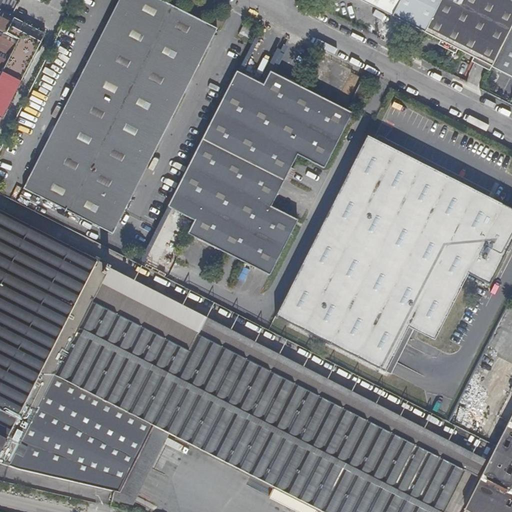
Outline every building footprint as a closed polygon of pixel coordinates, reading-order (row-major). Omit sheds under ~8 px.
[(161,0),(117,0),(22,188),(111,234),(216,28),(161,0)] [(398,0),(356,0),(390,17),(398,0)] [(442,42),(490,67),(508,32),(511,22),(511,0),(439,0),(423,33),(442,42)] [(0,10),(0,92),(2,94),(8,82),(19,88),(38,51),(5,34),(13,18),(0,10)] [(511,22),(508,32),(490,67),(511,77),(511,22)] [(246,34),(252,38),(257,29),(245,23),(240,34),(245,36),(246,34)] [(262,83),(236,70),(167,206),(193,219),(186,232),(190,234),(268,275),(296,220),(270,206),(283,181),(285,177),(296,155),(323,168),(344,127),(351,112),(345,110),(305,89),(284,78),(269,70),(262,83)] [(368,88),(359,83),(351,98),(361,103),(368,88)] [(401,129),(377,116),(367,136),(373,139),(391,149),(397,138),(401,129)] [(399,139),(404,130),(401,129),(397,138),(391,149),(394,150),(396,144),(399,139)] [(410,134),(404,130),(399,139),(406,143),(410,134)] [(373,139),(367,136),(276,317),(281,319),(299,329),(391,149),(373,139)] [(490,193),(396,144),(394,150),(487,198),(490,193)] [(511,210),(487,198),(394,150),(391,149),(299,329),(385,373),(408,328),(414,331),(434,342),(468,275),(489,285),(511,239),(511,210)] [(0,463),(17,470),(113,492),(148,424),(170,435),(320,511),(442,511),(463,471),(197,335),(189,351),(92,302),(110,268),(111,266),(106,263),(105,265),(2,212),(0,216),(0,463)] [(472,454),(110,268),(92,302),(189,351),(197,335),(463,471),(472,454)] [(459,321),(458,321),(457,321),(456,321),(455,321),(452,321),(451,321),(449,322),(447,323),(446,324),(445,326),(444,327),(444,328),(443,329),(443,331),(443,334),(445,337),(446,339),(447,340),(449,341),(450,342),(452,342),(454,342),(456,342),(459,342),(460,341),(462,339),(464,337),(465,334),(465,332),(465,331),(465,329),(464,327),(463,326),(462,324),(460,322),(459,321)] [(408,328),(385,373),(391,375),(414,331),(408,328)] [(511,453),(511,382),(507,391),(511,393),(511,411),(495,445),(511,453)] [(133,506),(170,435),(148,424),(113,492),(111,502),(133,506)] [(511,511),(511,453),(495,445),(462,509),(468,511),(511,511)]
